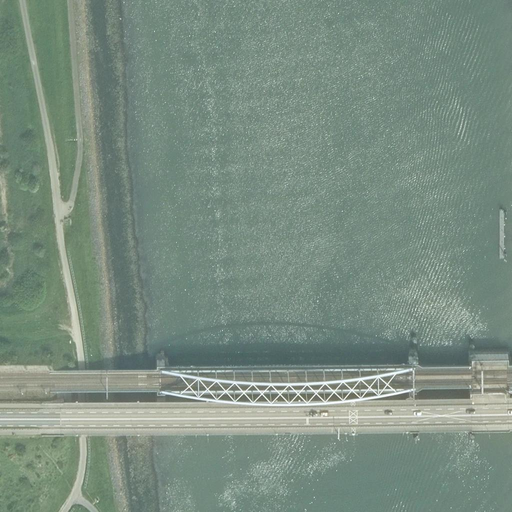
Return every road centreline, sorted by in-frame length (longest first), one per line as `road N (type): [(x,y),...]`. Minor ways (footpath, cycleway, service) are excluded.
road 1 (unclassified): [(64,511),(83,482),(89,440),(26,0)]
road 2 (primary): [(67,418),(511,413)]
